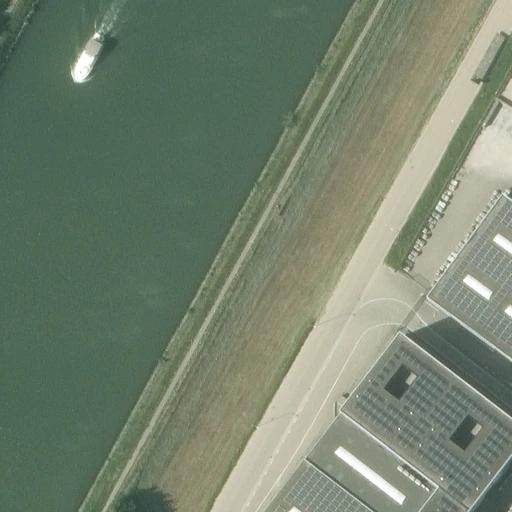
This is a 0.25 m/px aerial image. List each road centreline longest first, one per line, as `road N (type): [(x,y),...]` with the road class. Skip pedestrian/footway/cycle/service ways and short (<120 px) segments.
road 1 (unclassified): [(225,511),(511,0)]
road 2 (unknown): [(511,391),(355,280)]
